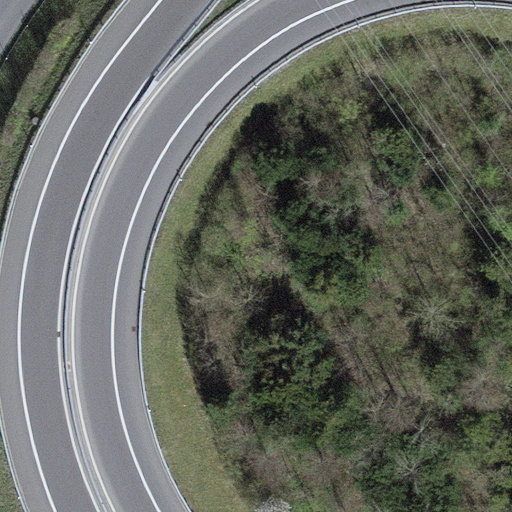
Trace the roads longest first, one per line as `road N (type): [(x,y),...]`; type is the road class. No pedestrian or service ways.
road 1 (motorway): [(137,511),(117,474),(92,350),(107,232),(126,181),(185,93),(223,54),(307,0)]
road 2 (motorway): [(184,0),(112,92),(52,226),(39,357),(47,423),(75,511)]
